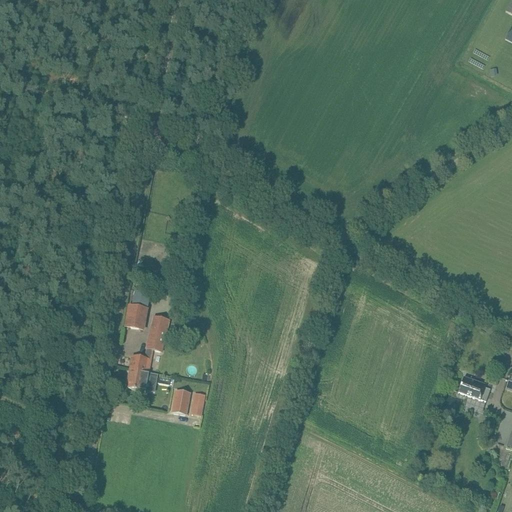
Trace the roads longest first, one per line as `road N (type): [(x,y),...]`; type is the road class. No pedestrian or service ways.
road 1 (unclassified): [(151,132),(342,236),(511,122)]
road 2 (tertiary): [(151,132),(78,511)]
road 3 (tertiary): [(177,0),(151,132)]
